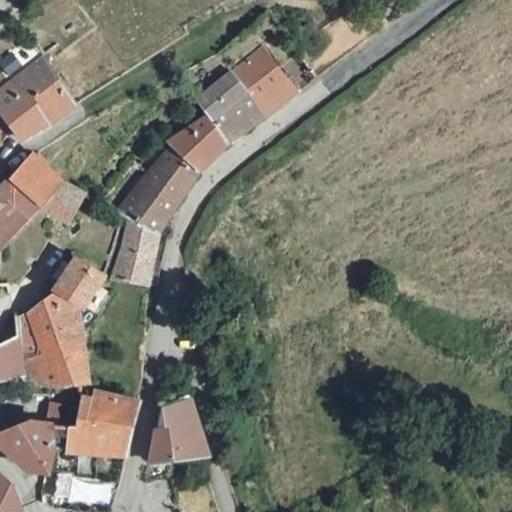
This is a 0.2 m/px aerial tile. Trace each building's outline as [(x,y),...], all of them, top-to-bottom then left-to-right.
[(266,47),(232,71),(264,114),(298,90),(266,47)] [(67,111),(76,104),(43,56),(0,89),(0,109),(11,126),(20,137),(44,126),(67,111)] [(195,98),(206,114),(227,141),(264,114),(232,71),(195,98)] [(0,136),(11,126),(0,109),(0,136)] [(206,114),(169,144),(197,170),(227,141),(206,114)] [(157,231),(197,170),(169,144),(115,210),(128,219),(157,231)] [(8,179),(41,207),(66,180),(35,150),(8,179)] [(0,251),(41,207),(8,179),(0,187),(0,251)] [(67,223),(86,193),(66,180),(41,207),(67,223)] [(157,231),(128,219),(111,279),(147,283),(159,233),(157,231)] [(105,275),(76,257),(55,287),(79,303),(84,306),(105,275)] [(44,354),(24,359),(27,373),(40,383),(58,388),(88,383),(79,303),(55,287),(51,295),(27,314),(32,326),(44,354)] [(24,359),(44,354),(32,326),(27,314),(18,317),(19,337),(24,359)] [(0,380),(27,373),(24,359),(19,337),(0,346),(0,380)] [(79,425),(69,425),(67,454),(126,457),(138,398),(95,389),(93,395),(84,395),(79,425)] [(150,460),(209,456),(192,400),(189,400),(161,406),(150,460)] [(32,419),(0,432),(0,445),(24,466),(48,470),(56,451),(53,423),(32,419)] [(0,511),(21,511),(6,478),(0,472),(0,511)]
